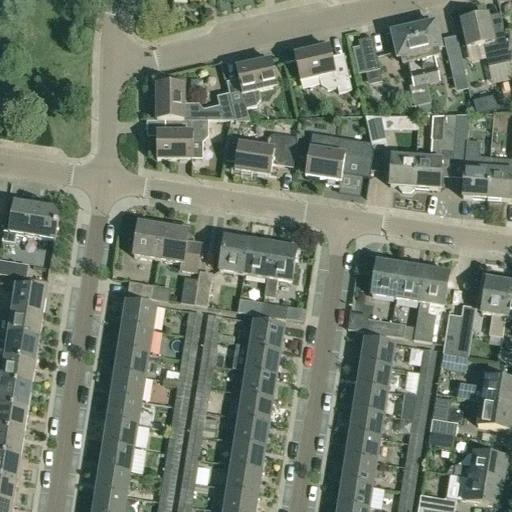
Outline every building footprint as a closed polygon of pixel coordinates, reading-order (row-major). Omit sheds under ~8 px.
[(491,28),(488,16),(462,21),(468,49),(484,46),(489,67),(510,63),(502,26),(491,28)] [(436,24),(414,29),(427,85),(440,83),(434,59),(439,58),(437,51),(442,50),(436,24)] [(427,86),(427,85),(414,29),(392,34),(398,60),(403,59),(404,66),(409,65),(414,88),(410,89),(414,109),(418,108),(420,117),(433,114),(431,106),(427,86)] [(466,78),(456,38),(444,41),(453,81),(466,78)] [(358,43),(366,75),(380,72),(373,39),(358,43)] [(295,57),(301,83),(319,79),(321,88),(328,92),(338,90),(339,95),(352,92),(344,56),(332,59),(330,49),(325,50),(324,48),(317,49),(316,52),(295,57)] [(227,84),(230,95),(236,123),(236,124),(250,124),(247,111),(257,108),(261,102),(259,93),(278,88),(272,62),(237,70),(239,81),(227,84)] [(157,123),(165,123),(209,123),(236,123),(230,95),(217,98),(220,108),(204,111),(199,106),(184,106),(184,87),(157,87),(157,123)] [(497,111),(494,97),(473,103),(476,116),(497,111)] [(443,154),(454,155),(456,118),(444,119),(443,143),(442,154),(443,154)] [(379,120),(365,121),(370,148),(386,148),(379,120)] [(209,139),(209,123),(165,123),(165,135),(157,135),(158,162),(194,162),(193,145),(204,145),(209,139)] [(267,150),(239,146),(235,173),(271,178),(273,167),(294,170),(298,140),(274,137),(268,141),(267,150)] [(310,151),(306,178),(342,183),(343,176),(364,180),(367,156),(365,145),(345,142),(339,146),(338,155),(310,151)] [(431,142),(430,160),(418,159),(416,190),(441,192),(443,154),(442,154),(443,143),(431,142)] [(463,199),(488,201),(490,170),(491,161),(479,161),(481,144),(468,143),(467,156),(466,156),(466,159),(463,199)] [(390,188),(397,189),(397,190),(402,195),(410,196),(416,191),(416,190),(418,159),(392,157),(390,188)] [(511,162),(491,161),(490,170),(488,201),(511,202),(511,162)] [(55,243),(60,211),(15,203),(10,235),(55,243)] [(159,263),(164,229),(139,225),(134,260),(159,263)] [(164,229),(159,263),(183,267),(182,273),(198,275),(202,247),(188,245),(190,233),(188,233),(189,228),(172,225),(172,230),(164,229)] [(220,273),(244,277),(250,242),(226,239),(220,273)] [(274,246),(250,242),(244,277),(268,280),(269,280),(274,246)] [(298,250),(274,246),(269,280),(268,280),(264,300),(275,301),(278,282),(293,284),(298,250)] [(0,262),(0,277),(27,281),(29,267),(0,262)] [(372,298),(396,301),(402,267),(378,263),(372,298)] [(425,270),(402,267),(396,301),(419,305),(425,270)] [(450,274),(425,270),(419,305),(420,305),(415,342),(433,345),(437,318),(429,316),(431,307),(445,309),(450,274)] [(195,308),(200,275),(198,283),(185,281),(183,292),(181,306),(195,308)] [(213,277),(200,275),(195,308),(207,310),(208,304),(213,277)] [(477,304),(476,311),(476,312),(482,313),(481,315),(492,316),(488,338),(502,341),(506,319),(511,285),(508,284),(508,280),(482,277),(478,304),(477,304)] [(130,285),(128,298),(153,302),(155,289),(130,285)] [(12,312),(43,317),(47,292),(16,287),(12,312)] [(238,315),(248,317),(250,304),(240,302),(238,315)] [(123,328),(154,333),(157,309),(127,304),(123,328)] [(262,319),(265,306),(250,304),(248,317),(262,319)] [(288,310),(265,306),(262,319),(286,323),(288,310)] [(456,360),(468,362),(476,312),(476,311),(464,309),(462,320),(456,360)] [(9,335),(40,340),(43,317),(12,312),(9,335)] [(185,338),(199,341),(203,317),(189,315),(185,338)] [(204,341),(219,343),(222,320),(208,317),(204,341)] [(456,360),(462,320),(449,318),(443,358),(456,360)] [(389,339),(392,326),(368,322),(366,336),(389,339)] [(250,348),(281,353),(285,329),(254,324),(250,348)] [(392,326),(389,339),(404,342),(406,328),(392,326)] [(119,352),(150,357),(154,333),(123,328),(119,352)] [(0,343),(7,345),(5,359),(36,364),(40,340),(9,335),(0,333),(0,343)] [(199,341),(185,338),(181,362),(195,364),(199,341)] [(204,341),(201,365),(215,367),(219,343),(204,341)] [(362,366),(391,371),(395,347),(366,342),(362,366)] [(246,372),(277,377),(281,353),(250,348),(246,372)] [(116,376),(146,381),(150,357),(119,352),(116,376)] [(419,375),(433,378),(437,354),(423,352),(419,375)] [(511,355),(511,356),(500,354),(498,367),(511,369),(511,355)] [(468,362),(456,360),(443,358),(441,371),(466,375),(468,362)] [(32,387),(36,364),(5,359),(1,382),(32,387)] [(178,386),(192,388),(195,364),(181,362),(178,386)] [(197,389),(211,391),(215,367),(201,365),(197,389)] [(358,390),(387,395),(391,371),(362,366),(358,390)] [(277,377),(246,372),(242,396),(273,401),(277,377)] [(416,399),(430,401),(433,378),(419,375),(416,399)] [(112,400),(142,405),(146,381),(116,376),(112,400)] [(483,404),(511,408),(511,382),(486,379),(485,392),(459,388),(457,400),(483,404)] [(0,406),(29,411),(32,387),(1,382),(0,389),(0,406)] [(174,410),(188,412),(192,388),(178,386),(174,410)] [(197,389),(193,412),(207,415),(211,391),(197,389)] [(354,414),(384,418),(387,395),(358,390),(354,414)] [(270,425),(273,401),(242,396),(239,420),(270,425)] [(412,423),(426,425),(430,401),(416,399),(412,423)] [(112,400),(108,424),(138,429),(142,405),(112,400)] [(511,408),(483,404),(479,428),(511,432),(511,408)] [(0,430),(25,435),(29,411),(0,406),(0,430)] [(188,412),(174,410),(170,434),(184,436),(188,412)] [(207,415),(193,412),(189,436),(203,438),(207,415)] [(384,418),(354,414),(351,437),(380,442),(384,418)] [(239,420),(235,443),(266,448),(270,425),(239,420)] [(426,425),(412,423),(408,446),(422,449),(426,425)] [(431,434),(456,439),(458,427),(433,423),(431,434)] [(135,452),(138,429),(108,424),(104,447),(135,452)] [(0,455),(21,459),(25,435),(0,430),(0,455)] [(166,457),(180,460),(184,436),(170,434),(166,457)] [(456,439),(431,434),(428,448),(454,452),(454,450),(456,439)] [(189,436),(186,460),(199,462),(203,438),(189,436)] [(347,461),(376,466),(380,442),(351,437),(347,461)] [(262,472),(266,448),(235,443),(231,467),(262,472)] [(404,470),(418,472),(422,449),(408,446),(404,470)] [(104,447),(100,471),(131,476),(135,452),(104,447)] [(0,479),(18,482),(21,459),(0,455),(0,479)] [(470,480),(505,486),(509,461),(474,455),(472,470),(455,468),(454,478),(470,480)] [(177,483),(180,460),(166,457),(163,481),(177,483)] [(186,460),(182,484),(196,486),(199,462),(186,460)] [(376,466),(347,461),(343,485),(372,489),(376,466)] [(231,467),(227,491),(258,496),(262,472),(231,467)] [(401,494),(415,496),(418,472),(404,470),(401,494)] [(127,500),(131,476),(100,471),(97,495),(127,500)] [(0,503),(14,506),(18,482),(0,479),(0,503)] [(501,510),(505,486),(470,480),(466,504),(501,510)] [(159,505),(173,507),(177,483),(163,481),(159,505)] [(182,484),(178,507),(192,510),(196,486),(182,484)] [(339,508),(363,511),(368,511),(372,489),(343,485),(339,508)] [(227,491),(223,511),(255,511),(258,496),(227,491)] [(411,511),(415,496),(401,494),(397,511),(411,511)] [(97,495),(93,511),(125,511),(127,500),(97,495)] [(446,498),(445,502),(421,499),(419,511),(423,511),(455,511),(457,502),(446,501),(447,498),(446,498)] [(0,503),(0,511),(12,511),(14,506),(0,503)]
